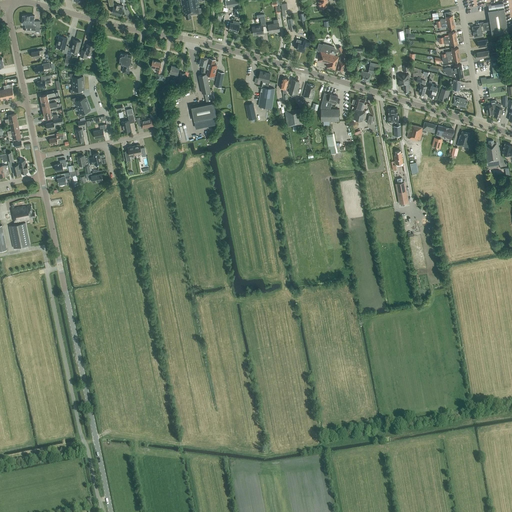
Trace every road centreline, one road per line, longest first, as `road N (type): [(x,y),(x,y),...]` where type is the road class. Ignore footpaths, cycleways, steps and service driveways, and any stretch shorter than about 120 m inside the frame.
road 1 (tertiary): [(479,123),(208,44),(11,3)]
road 2 (tertiary): [(110,511),(41,175)]
road 3 (unclassified): [(460,0),(479,123)]
